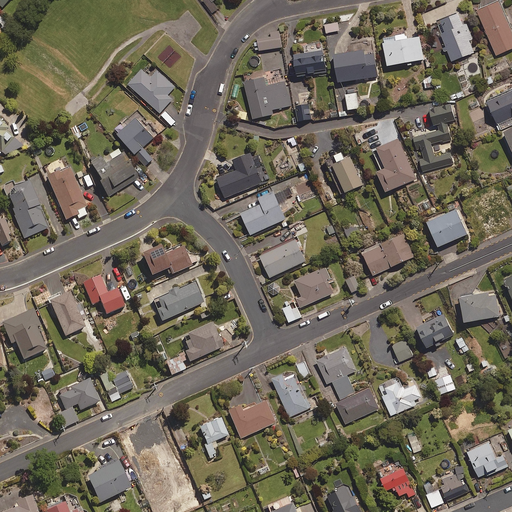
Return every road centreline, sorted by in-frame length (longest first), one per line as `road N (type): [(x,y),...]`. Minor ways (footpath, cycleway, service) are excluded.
road 1 (residential): [(271,347),(0,471)]
road 2 (residential): [(511,244),(271,347)]
road 3 (residential): [(169,192),(190,163),(220,62),(255,14)]
road 4 (residential): [(0,278),(119,229),(169,192)]
road 5 (residential): [(169,192),(229,251),(271,347)]
